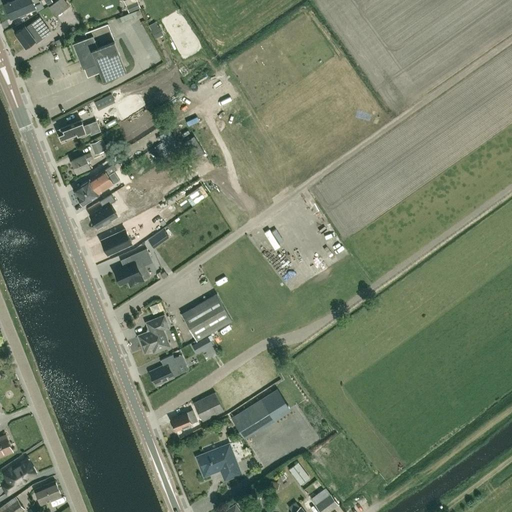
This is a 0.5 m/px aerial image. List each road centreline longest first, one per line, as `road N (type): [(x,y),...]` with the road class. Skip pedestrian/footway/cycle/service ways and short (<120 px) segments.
road 1 (secondary): [(177,511),(0,64)]
road 2 (unclassified): [(81,511),(0,306)]
